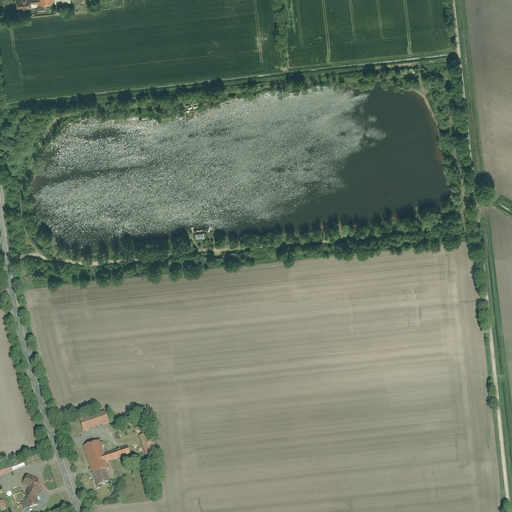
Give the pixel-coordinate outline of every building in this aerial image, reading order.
[(18,0),(16,0),(17,9),(32,8),(30,0),(18,0)] [(47,244),(51,248),(58,241),(54,237),(47,244)] [(80,420),(84,433),(110,424),(106,412),(80,420)] [(144,435),(139,437),(146,458),(151,457),(144,435)] [(100,441),(83,447),(93,475),(110,469),(100,441)] [(105,455),(108,463),(131,455),(128,447),(105,455)] [(0,471),(0,476),(14,472),(14,471),(13,469),(12,467),(0,471)] [(105,471),(94,475),(98,487),(109,483),(105,471)] [(41,489),(38,479),(28,475),(23,484),(30,488),(27,495),(30,496),(37,498),(41,489)] [(39,505),(37,498),(30,496),(27,498),(30,508),(39,505)]
